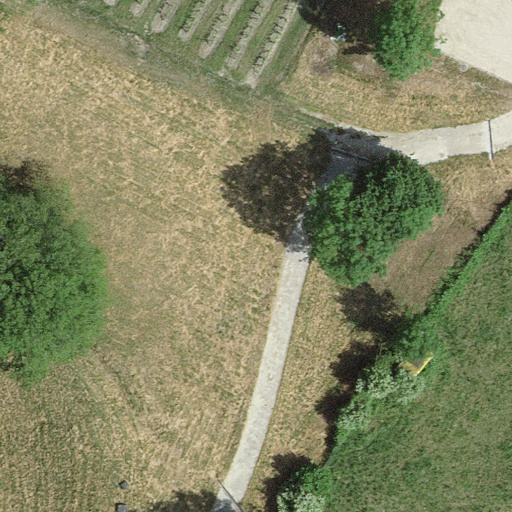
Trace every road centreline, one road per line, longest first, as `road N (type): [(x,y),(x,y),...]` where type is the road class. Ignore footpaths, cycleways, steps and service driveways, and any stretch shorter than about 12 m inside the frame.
road 1 (track): [(377,148),(340,178),(311,221),(254,443),(223,511)]
road 2 (track): [(377,148),(188,67),(62,0)]
road 3 (track): [(511,130),(377,148)]
